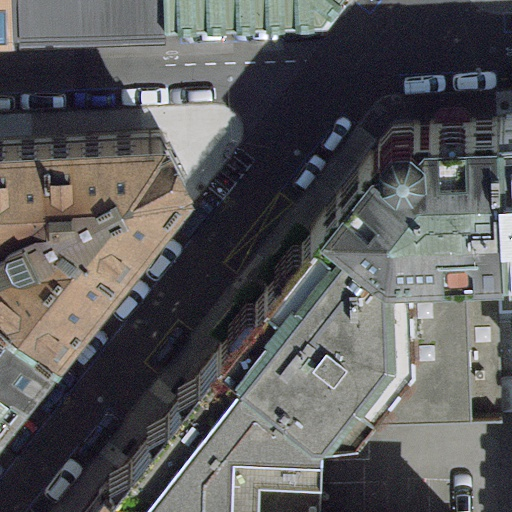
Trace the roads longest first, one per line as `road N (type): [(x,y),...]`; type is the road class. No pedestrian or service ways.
road 1 (residential): [(4,511),(376,57)]
road 2 (residential): [(0,71),(376,57)]
road 3 (residential): [(376,57),(511,49)]
